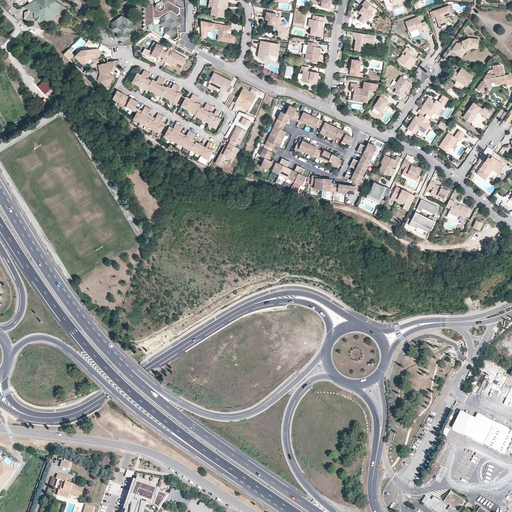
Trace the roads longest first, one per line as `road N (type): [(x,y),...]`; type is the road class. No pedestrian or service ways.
road 1 (trunk): [(327,350),(258,410),(231,418),(199,413),(104,337),(0,185)]
road 2 (trunk): [(318,511),(113,361),(40,264),(0,194)]
road 3 (trunk): [(0,223),(104,368),(289,508)]
road 4 (trunk): [(7,359),(23,340),(51,338),(164,431),(289,508)]
road 5 (residential): [(188,86),(140,62),(123,78),(126,88),(214,138),(230,116),(217,104)]
road 6 (tertiary): [(241,309),(96,401),(42,417)]
road 7 (trunk): [(335,511),(296,472),(285,439),(296,394),(314,378),(335,376)]
road 8 (residential): [(511,302),(481,315),(373,330)]
road 9 (residential): [(385,360),(416,328),(511,313)]
road 10 (residential): [(350,154),(304,132),(293,136),(291,157),(324,173),(343,172)]
road 11 (residential): [(250,511),(170,460),(131,447)]
road 12 (tertiary): [(363,325),(303,293),(278,293),(241,309)]
road 13 (residential): [(131,447),(0,427)]
